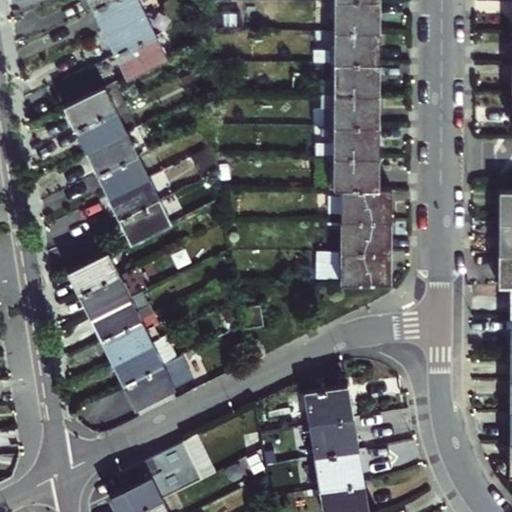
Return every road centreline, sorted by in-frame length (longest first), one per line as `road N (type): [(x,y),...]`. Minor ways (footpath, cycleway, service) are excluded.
road 1 (residential): [(57,476),(330,344),(439,324)]
road 2 (residential): [(57,476),(0,111)]
road 3 (residential): [(439,324),(442,0)]
road 4 (residential): [(486,511),(441,427),(439,324)]
